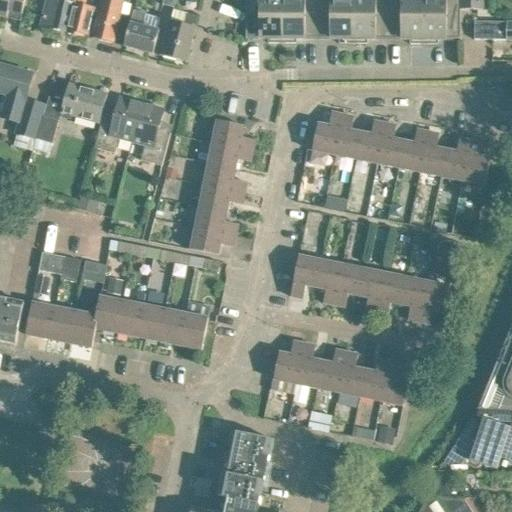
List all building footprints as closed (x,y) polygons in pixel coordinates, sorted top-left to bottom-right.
[(22,15),(25,0),(0,0),(0,16),(7,18),(8,11),(22,15)] [(67,33),(75,0),(48,0),(46,7),(42,27),(67,33)] [(95,9),(91,8),(85,6),(86,0),(75,0),(67,33),(67,34),(83,38),(84,36),(88,37),(95,9)] [(114,44),(124,2),(129,3),(129,0),(101,0),(92,39),(114,44)] [(163,0),(163,5),(174,8),(176,0),(163,0)] [(282,44),(282,0),(246,0),(246,38),(268,39),(268,44),(282,44)] [(318,39),(318,0),(282,0),(282,44),(297,44),(297,39),(318,39)] [(353,45),(353,0),(318,0),(318,39),(339,39),(339,45),(353,45)] [(389,39),(388,0),(353,0),(353,45),(367,45),(367,39),(389,39)] [(424,45),(424,0),(388,0),(389,39),(410,39),(410,45),(424,45)] [(460,40),(460,10),(460,0),(424,0),(424,45),(438,45),(438,40),(460,40)] [(460,0),(460,10),(484,11),(483,0),(460,0)] [(153,55),(160,31),(143,27),(146,14),(134,11),(124,47),(153,55)] [(187,63),(196,29),(195,28),(197,18),(188,15),(185,26),(171,22),(161,57),(187,63)] [(511,22),(475,22),(474,40),(511,40),(511,22)] [(46,107),(26,101),(33,75),(0,65),(0,93),(9,96),(3,119),(18,123),(15,134),(37,140),(44,117),(46,107)] [(102,116),(108,95),(69,85),(61,114),(101,125),(103,116),(102,116)] [(132,145),(143,105),(120,99),(115,119),(103,116),(101,125),(95,150),(116,155),(119,142),(132,145)] [(166,153),(171,134),(159,131),(164,110),(143,105),(132,145),(145,148),(142,162),(162,167),(166,153)] [(335,156),(343,116),(332,113),(330,127),(318,124),(313,152),(335,156)] [(356,161),(362,133),(351,131),(354,118),(343,116),(335,156),(356,161)] [(53,145),(59,121),(44,117),(37,140),(53,145)] [(242,139),(245,127),(217,121),(213,144),(253,152),(256,141),(242,139)] [(377,165),(385,124),(375,122),(372,135),(362,133),(356,161),(377,165)] [(399,169),(404,142),(394,140),(396,126),(385,124),(377,165),(399,169)] [(420,174),(428,133),(417,131),(415,144),(404,142),(399,169),(420,174)] [(441,178),(447,151),(437,148),(439,135),(428,133),(420,174),(441,178)] [(462,182),(471,142),(460,139),(457,153),(447,151),(441,178),(462,182)] [(485,187),(490,159),(479,157),(482,144),(471,142),(462,182),(485,187)] [(251,163),(253,152),(213,144),(208,165),(236,171),(238,160),(251,163)] [(234,181),(236,171),(208,165),(204,186),(245,195),(247,184),(234,181)] [(167,171),(165,178),(175,181),(177,173),(167,171)] [(243,205),(245,195),(204,186),(200,207),(227,213),(229,203),(243,205)] [(81,199),(78,210),(94,215),(95,211),(97,203),(81,199)] [(225,223),(227,213),(200,207),(196,229),(236,237),(239,226),(225,223)] [(234,248),(236,237),(196,229),(191,251),(219,256),(221,245),(234,248)] [(132,255),(134,246),(120,243),(118,252),(132,255)] [(146,258),(148,248),(134,246),(132,255),(146,258)] [(175,264),(177,254),(162,251),(161,261),(175,264)] [(58,275),(62,257),(43,253),(39,271),(58,275)] [(189,266),(191,257),(177,254),(175,264),(189,266)] [(316,289),(322,261),(299,256),(291,297),(303,300),(306,287),(316,289)] [(76,284),(81,261),(62,257),(58,275),(62,276),(61,281),(76,284)] [(218,272),(220,263),(206,260),(204,269),(218,272)] [(335,306),(343,265),(322,261),(316,289),(326,291),(324,304),(335,306)] [(98,276),(100,265),(86,262),(84,273),(98,276)] [(358,297),(364,270),(343,265),(335,306),(346,308),(348,295),(358,297)] [(377,315),(385,274),(364,270),(358,297),(369,299),(366,313),(377,315)] [(401,306),(406,278),(385,274),(377,315),(388,317),(390,304),(401,306)] [(39,275),(37,283),(51,286),(53,278),(39,275)] [(419,323),(428,283),(406,278),(401,306),(411,308),(408,321),(419,323)] [(444,314),(450,287),(428,283),(419,323),(430,325),(433,312),(444,314)] [(115,334),(123,302),(100,297),(96,316),(97,316),(95,330),(96,330),(115,334)] [(0,341),(16,344),(24,304),(1,299),(0,305),(0,304),(0,341)] [(138,338),(144,306),(123,302),(115,334),(138,338)] [(49,340),(55,308),(33,304),(26,336),(49,340)] [(159,342),(165,310),(144,306),(138,338),(159,342)] [(70,344),(76,312),(55,308),(49,340),(70,344)] [(180,347),(186,315),(165,310),(159,342),(180,347)] [(92,349),(96,330),(95,330),(97,316),(96,316),(76,312),(70,344),(92,349)] [(202,351),(209,319),(186,315),(180,347),(202,351)] [(511,337),(501,364),(498,363),(478,411),(511,412),(511,337)] [(296,385),(305,345),(294,342),(291,356),(280,353),(274,381),(296,385)] [(317,390),(323,362),(313,360),(316,347),(305,345),(296,385),(317,390)] [(339,394),(347,353),(336,351),(333,364),(323,362),(317,390),(339,394)] [(360,398),(365,371),(355,369),(358,355),(347,353),(339,394),(360,398)] [(381,402),(389,362),(378,360),(376,373),(365,371),(360,398),(381,402)] [(403,407),(409,380),(398,377),(400,364),(389,362),(381,402),(403,407)] [(332,417),(313,413),(310,428),(329,432),(332,417)] [(496,471),(510,428),(484,420),(470,462),(496,471)] [(380,426),(377,443),(392,446),(395,429),(380,426)] [(374,433),(354,429),(352,438),(372,442),(374,433)] [(237,511),(240,501),(260,505),(265,482),(259,481),(263,462),(269,463),(273,440),(232,432),(219,497),(229,499),(226,511),(205,511),(192,510),(191,511),(237,511)] [(440,486),(440,498),(452,498),(452,486),(440,486)] [(471,511),(464,501),(428,498),(419,511),(471,511)]
